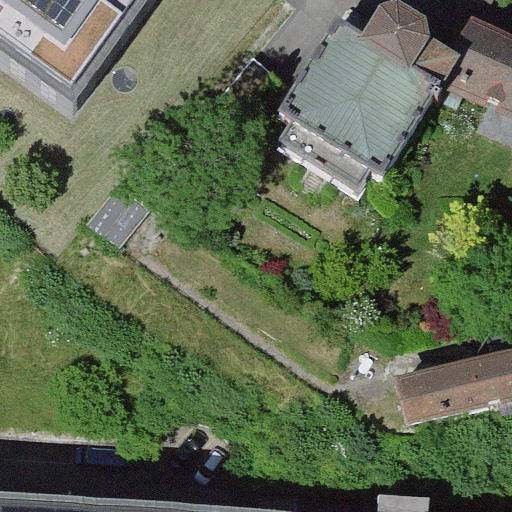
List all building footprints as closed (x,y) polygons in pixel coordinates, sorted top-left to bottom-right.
[(0,0),(0,124),(51,157),(160,0),(0,0)] [(417,66),(431,36),(428,18),(402,1),(382,7),(365,36),(342,24),(281,124),(293,132),(278,151),(355,194),(370,174),(381,179),(443,79),(417,66)] [(511,34),(475,16),(458,49),(431,36),(417,66),(443,79),(511,113),(511,34)] [(259,66),(223,108),(241,123),(276,81),(259,66)] [(122,252),(154,212),(122,187),(90,227),(122,252)] [(511,352),(397,380),(407,422),(511,396),(511,352)] [(0,511),(271,511),(0,494),(0,511)]
